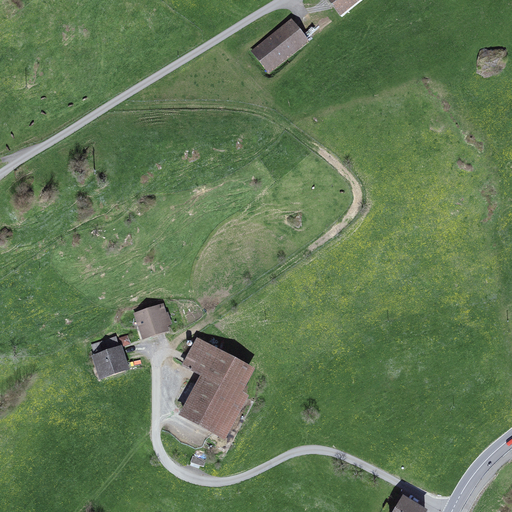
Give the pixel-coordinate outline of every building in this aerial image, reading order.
[(331,0),(341,12),(356,0),(331,0)] [(306,41),(291,22),(254,52),(269,71),(306,41)] [(162,306),(134,315),(142,340),(170,331),(162,306)] [(91,343),(94,353),(121,347),(118,336),(91,343)] [(226,440),(248,397),(241,393),(254,368),(196,339),(181,368),(201,378),(181,417),(226,440)] [(129,370),(120,348),(93,358),(101,380),(129,370)] [(425,511),(427,511),(403,497),(393,511),(425,511)]
